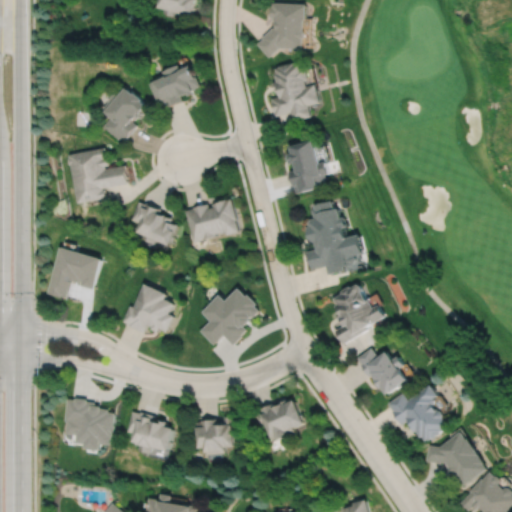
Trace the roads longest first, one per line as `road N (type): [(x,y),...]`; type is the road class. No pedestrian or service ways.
road 1 (residential): [(415,511),(318,368),(289,310),(228,65),(226,0)]
road 2 (secondary): [(20,511),(20,134)]
road 3 (residential): [(146,376),(226,383),(306,348)]
road 4 (residential): [(146,376),(85,337),(0,331)]
road 5 (residential): [(0,356),(146,376)]
road 6 (secondary): [(20,134),(17,0)]
